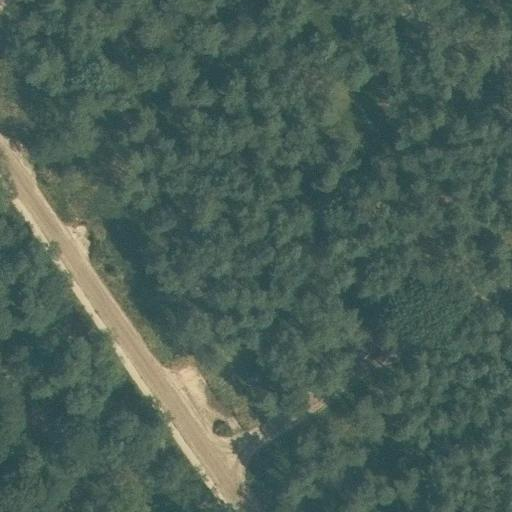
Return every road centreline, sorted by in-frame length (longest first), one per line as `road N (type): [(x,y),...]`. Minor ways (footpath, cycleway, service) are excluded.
road 1 (track): [(0,151),(250,511)]
road 2 (track): [(511,276),(220,465),(211,484)]
road 3 (track): [(147,511),(68,307),(63,269),(74,255)]
road 4 (track): [(393,0),(435,28),(511,54)]
